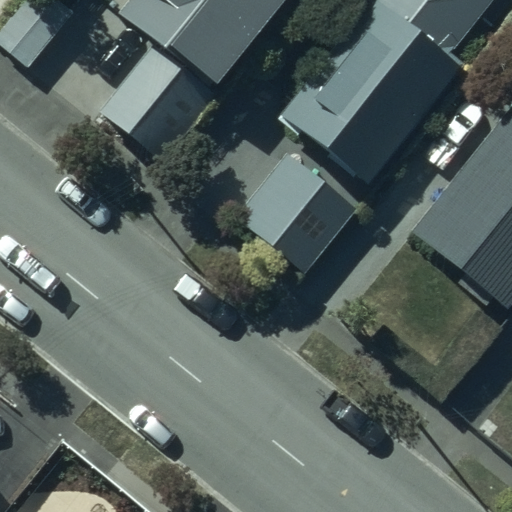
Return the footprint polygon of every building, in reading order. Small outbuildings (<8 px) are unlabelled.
[(63,0),(26,0),(0,28),(0,52),(25,75),(78,13),(63,0)] [(119,34),(149,58),(95,127),(150,171),(284,0),(133,0),(141,5),(119,34)] [(351,0),(350,1),(365,13),(276,126),(362,193),(457,72),(447,64),(497,0),(351,0)] [(511,105),(405,242),(497,313),(511,293),(511,105)] [(349,223),(279,167),(227,233),(298,289),(349,223)]
